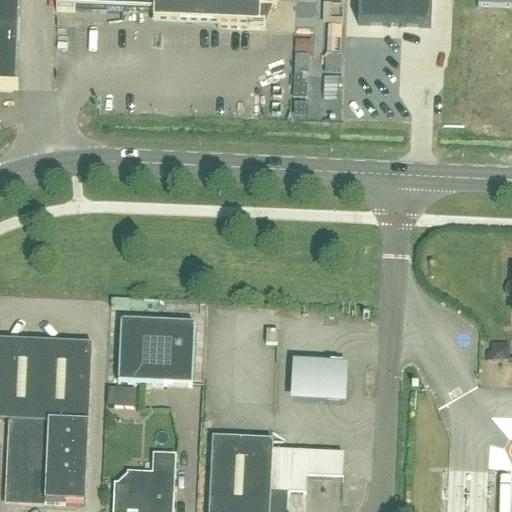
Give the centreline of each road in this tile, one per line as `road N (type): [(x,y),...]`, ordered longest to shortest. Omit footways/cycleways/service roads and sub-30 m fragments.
road 1 (tertiary): [(0,182),(113,164),(395,177)]
road 2 (unclassified): [(373,511),(382,497),(395,177)]
road 3 (unknown): [(438,511),(450,373)]
road 4 (unknown): [(450,373),(488,418),(511,481)]
